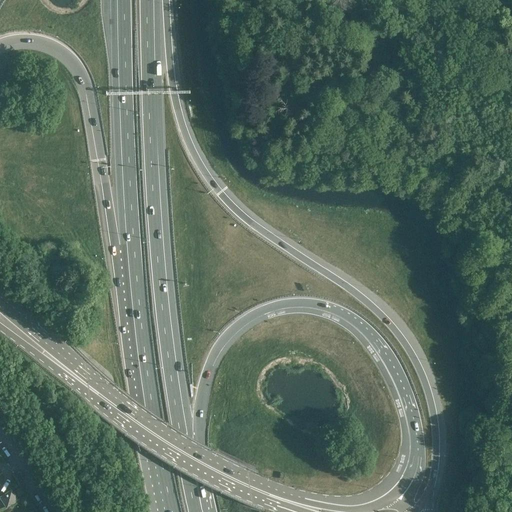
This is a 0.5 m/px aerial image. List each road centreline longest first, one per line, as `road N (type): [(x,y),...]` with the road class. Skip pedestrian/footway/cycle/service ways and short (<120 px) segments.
road 1 (motorway): [(417,508),(428,494),(436,451),(421,376),(393,329),(239,215),(214,186),(180,121),(163,0)]
road 2 (primary): [(393,495),(333,506),(248,478),(149,422),(0,304)]
road 3 (motorway): [(184,435),(211,359),(231,330),(277,304),(322,305),(370,337),(402,392),(414,456),(393,495)]
road 4 (motorway): [(184,435),(162,280),(149,0)]
road 5 (primary): [(0,325),(163,446),(306,511)]
road 6 (motorway): [(0,43),(36,40),(76,62),(89,88),(106,187),(130,247)]
road 7 (motorway): [(130,247),(168,511)]
road 8 (motorway): [(120,0),(130,247)]
